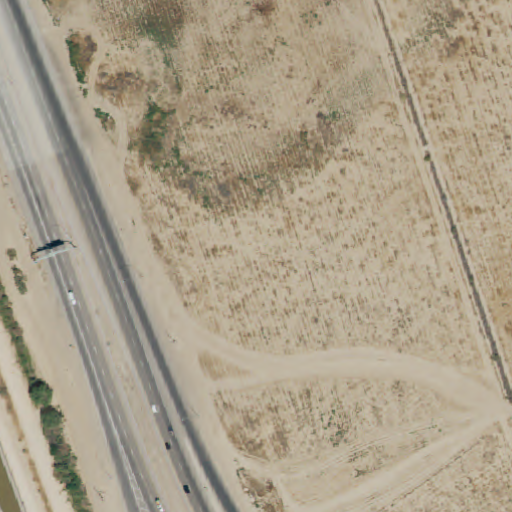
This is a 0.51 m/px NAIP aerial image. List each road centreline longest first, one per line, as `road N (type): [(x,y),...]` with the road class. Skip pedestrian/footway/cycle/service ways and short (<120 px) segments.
road 1 (motorway): [(200,511),(0,0)]
road 2 (motorway): [(230,511),(8,20)]
road 3 (motorway): [(0,100),(155,511)]
road 4 (motorway): [(81,320),(134,511)]
